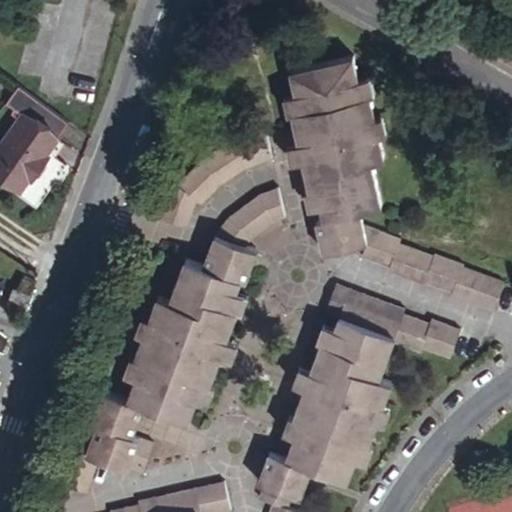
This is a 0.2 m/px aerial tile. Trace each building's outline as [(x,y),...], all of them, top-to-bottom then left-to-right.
[(359,83),(335,59),(292,69),(296,92),(299,109),(292,110),(299,142),(303,158),(310,189),(316,187),(320,204),(323,217),(316,218),(323,251),(361,242),(366,243),(361,255),(392,266),(400,244),(402,238),(365,225),(362,209),(381,204),(372,159),(384,157),(379,133),(367,92),(361,93),(359,83)] [(299,109),(296,92),(283,95),(286,112),(292,110),(299,109)] [(17,107),(0,129),(0,172),(12,181),(21,168),(25,170),(43,147),(38,143),(48,130),(17,107)] [(271,157),(265,127),(237,137),(230,140),(207,155),(178,181),(173,175),(158,215),(186,226),(195,200),(200,202),(221,182),(244,167),(271,157)] [(303,158),(299,142),(287,144),(290,161),(303,158)] [(316,187),(310,189),(313,206),(320,204),(316,187)] [(157,296),(133,358),(141,361),(135,377),(126,398),(102,389),(90,420),(97,423),(86,453),(98,457),(128,467),(129,464),(143,469),(153,442),(132,434),(143,403),(189,420),(196,399),(202,382),(209,385),(220,355),(226,337),(237,308),(230,306),(237,289),(241,278),(245,279),(256,249),(245,244),(250,231),(270,218),(280,216),(275,192),(258,198),(255,200),(231,218),(218,231),(215,233),(202,266),(185,259),(169,301),(157,296)] [(409,247),(400,244),(392,266),(400,269),(409,247)] [(399,274),(424,283),(425,281),(452,290),(451,293),(493,309),(503,281),(462,265),(464,262),(431,249),(429,253),(410,245),(409,247),(400,269),(399,274)] [(38,277),(26,271),(20,285),(32,290),(38,277)] [(335,316),(332,329),(326,345),(319,342),(309,370),(303,386),(294,414),(300,416),(295,432),(286,456),(270,450),(259,479),(265,482),(261,495),(273,500),(269,511),(300,511),(302,510),(289,505),(294,493),(303,495),(314,465),(349,477),(356,454),(362,438),(369,441),(390,380),(379,376),(392,338),(419,348),(421,344),(451,354),(460,328),(431,317),(429,322),(403,312),(404,308),(336,282),(325,312),(335,316)] [(249,293),(237,289),(230,306),(237,308),(243,310),(249,293)] [(326,345),(332,329),(320,324),(314,341),(319,342),(326,345)] [(239,343),(226,337),(220,355),(233,359),(239,343)] [(141,361),(133,358),(128,356),(122,372),(135,377),(141,361)] [(303,386),(309,370),(298,367),(293,383),(303,386)] [(202,382),(196,399),(209,403),(215,387),(209,385),(202,382)] [(300,416),(294,414),(288,412),(283,427),(295,432),(300,416)] [(369,441),(362,438),(356,454),(369,458),(374,443),(369,441)] [(98,457),(86,453),(70,447),(68,451),(97,461),(98,457)] [(86,491),(97,461),(68,451),(56,480),(86,491)] [(212,511),(230,508),(224,480),(138,499),(139,503),(110,509),(110,511),(212,511)]
